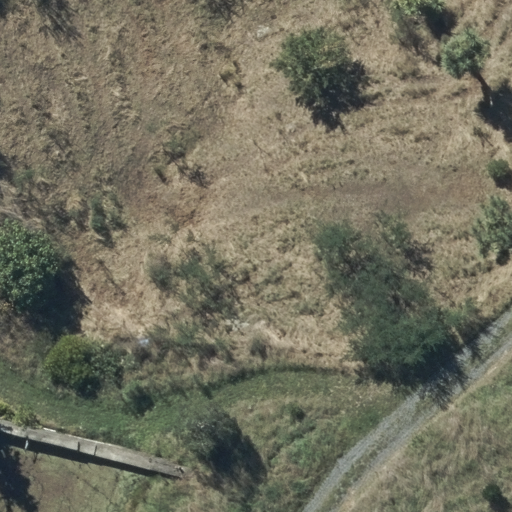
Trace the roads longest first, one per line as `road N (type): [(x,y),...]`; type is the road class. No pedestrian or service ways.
road 1 (track): [(0,381),(94,410),(283,380),(413,410)]
road 2 (track): [(333,511),(386,439),(511,305)]
